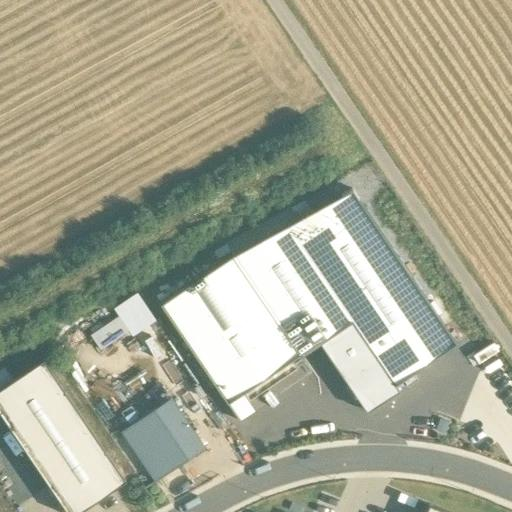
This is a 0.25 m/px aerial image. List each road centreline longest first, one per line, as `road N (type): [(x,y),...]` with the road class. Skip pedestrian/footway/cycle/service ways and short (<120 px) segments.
road 1 (track): [(269,0),(511,352)]
road 2 (unclassified): [(200,511),(264,478),(363,460),(439,464),(511,484)]
